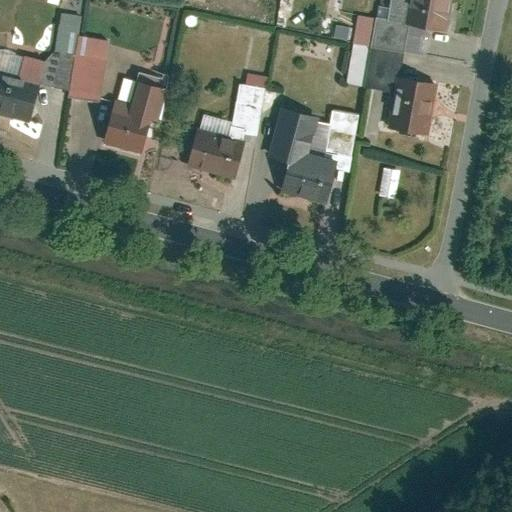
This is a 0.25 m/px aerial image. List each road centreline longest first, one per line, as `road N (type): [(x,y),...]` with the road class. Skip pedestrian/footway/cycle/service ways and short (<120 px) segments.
road 1 (tertiary): [(0,186),(442,310)]
road 2 (residential): [(442,310),(502,0)]
